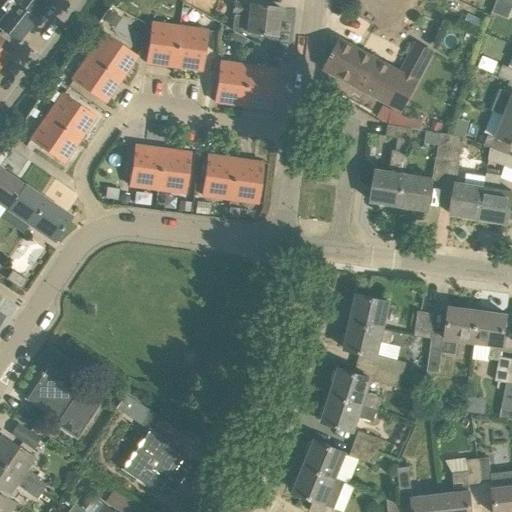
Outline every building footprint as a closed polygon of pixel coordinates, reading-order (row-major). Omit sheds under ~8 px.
[(0,36),(4,39),(12,45),(15,40),(18,43),(52,0),(0,0),(0,7),(7,13),(0,21),(0,36)] [(280,7),(251,4),(250,7),(234,5),(233,14),(249,16),(247,32),(276,36),(280,7)] [(180,18),(189,19),(190,9),(182,7),(180,18)] [(114,28),(121,18),(111,11),(104,20),(114,28)] [(174,67),(179,27),(151,24),(145,63),(174,67)] [(207,31),(179,27),(174,67),(202,71),(207,31)] [(137,56),(104,33),(87,57),(121,79),(137,56)] [(0,43),(4,39),(0,36),(0,67),(9,55),(0,48),(0,43)] [(340,40),(324,70),(401,110),(425,66),(433,51),(417,42),(409,58),(401,72),(340,40)] [(87,57),(71,80),(104,103),(121,79),(87,57)] [(499,75),(510,80),(511,80),(511,57),(508,67),(503,65),(499,75)] [(242,106),(248,66),(220,62),(214,102),(242,106)] [(276,70),(248,66),(242,106),(271,110),(276,70)] [(42,94),(55,103),(61,95),(55,91),(61,82),(54,77),(42,94)] [(504,114),(511,117),(511,80),(510,80),(506,91),(501,89),(492,110),(493,110),(504,115),(504,114)] [(55,103),(46,117),(79,140),(95,116),(62,93),(61,95),(55,103)] [(35,118),(39,111),(33,107),(28,114),(35,118)] [(493,110),(484,132),(489,134),(484,145),(491,148),(509,155),(511,146),(511,117),(504,114),(504,115),(493,110)] [(46,117),(30,141),(63,163),(79,140),(46,117)] [(405,117),(403,126),(421,129),(423,120),(405,117)] [(431,128),(440,132),(443,124),(434,121),(431,128)] [(412,129),(388,125),(386,136),(411,140),(412,129)] [(439,134),(427,132),(425,143),(437,145),(439,134)] [(440,133),(437,157),(448,159),(452,135),(440,133)] [(452,135),(448,159),(460,161),(464,136),(452,135)] [(163,150),(134,146),(132,160),(129,184),(128,186),(157,190),(163,150)] [(511,156),(509,155),(491,148),(489,160),(505,166),(511,168),(511,156)] [(163,150),(157,190),(185,194),(191,154),(163,150)] [(405,174),(409,153),(393,150),(390,172),(377,169),(372,202),(400,207),(405,174)] [(235,159),(207,155),(201,196),(229,200),(235,159)] [(264,163),(235,159),(229,200),(258,204),(264,163)] [(23,184),(0,168),(0,203),(7,208),(23,184)] [(511,191),(499,189),(501,175),(486,173),(485,179),(486,179),(479,220),(507,224),(511,191)] [(433,178),(405,174),(400,207),(428,211),(433,178)] [(486,179),(485,179),(465,175),(463,184),(457,182),(456,182),(451,215),(479,220),(486,179)] [(47,200),(23,184),(7,208),(30,224),(47,200)] [(70,216),(47,200),(30,224),(54,240),(70,216)] [(188,201),(179,201),(178,210),(187,210),(188,201)] [(210,203),(197,201),(195,213),(209,214),(210,203)] [(228,216),(238,218),(239,208),(229,207),(228,216)] [(26,279),(12,270),(6,279),(20,289),(26,279)] [(350,321),(384,329),(390,302),(356,294),(350,321)] [(433,331),(432,337),(427,371),(439,373),(442,353),(456,354),(458,340),(473,342),(477,310),(450,307),(446,333),(433,331)] [(511,358),(501,356),(506,314),(477,310),(473,342),(491,344),(489,359),(499,361),(495,381),(507,383),(511,358)] [(435,314),(417,311),(414,335),(432,337),(433,331),(435,314)] [(384,329),(350,321),(344,348),(363,353),(360,363),(404,375),(407,363),(378,354),(381,341),(390,344),(393,332),(384,329)] [(502,408),(511,409),(511,358),(507,383),(502,408)] [(372,379),(400,388),(404,375),(360,363),(357,374),(339,369),(330,394),(378,410),(382,398),(367,392),(372,379)] [(78,390),(80,387),(48,366),(26,399),(58,420),(55,425),(75,439),(99,404),(78,390)] [(139,403),(126,394),(117,407),(118,408),(130,416),(139,403)] [(359,417),(374,422),(378,410),(330,394),(322,421),(354,432),(359,417)] [(487,399),(467,396),(465,411),(485,414),(487,399)] [(18,424),(11,433),(33,449),(40,439),(18,424)] [(354,443),(378,452),(382,440),(359,431),(354,443)] [(0,437),(0,464),(41,493),(47,485),(25,470),(34,458),(1,436),(0,437)] [(314,440),(304,466),(336,479),(347,453),(314,440)] [(378,452),(354,443),(350,454),(374,464),(378,452)] [(135,449),(122,468),(159,493),(172,474),(135,449)] [(489,457),(478,458),(481,483),(493,482),(489,457)] [(478,458),(466,460),(467,471),(453,472),(454,492),(441,494),(443,511),(471,511),(469,490),(469,484),(481,483),(478,458)] [(0,464),(0,494),(6,499),(8,497),(16,485),(37,499),(41,493),(0,464)] [(294,491),(314,500),(310,510),(313,511),(332,511),(334,508),(326,504),(336,479),(304,466),(301,472),(294,491)] [(409,467),(398,468),(400,491),(412,490),(409,467)] [(511,511),(511,484),(493,486),(496,511),(511,511)] [(128,500),(113,490),(104,502),(119,511),(120,511),(128,500)] [(0,511),(9,511),(16,502),(8,497),(6,499),(0,494),(0,511)] [(443,511),(441,494),(413,497),(414,511),(443,511)] [(402,511),(401,504),(387,499),(388,502),(388,511),(402,511)] [(120,511),(130,511),(135,505),(128,500),(120,511)] [(113,511),(103,505),(97,511),(87,511),(73,502),(68,510),(71,511),(113,511)]
